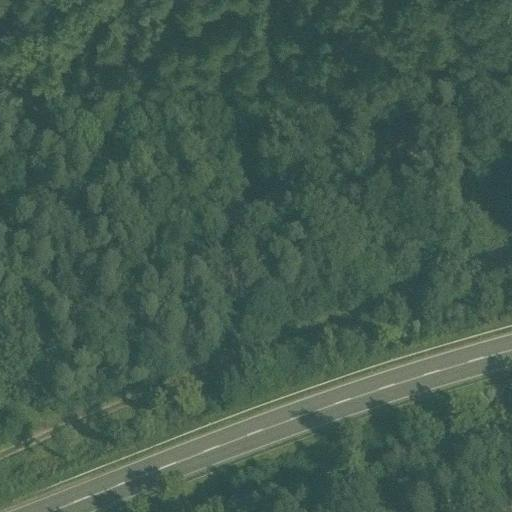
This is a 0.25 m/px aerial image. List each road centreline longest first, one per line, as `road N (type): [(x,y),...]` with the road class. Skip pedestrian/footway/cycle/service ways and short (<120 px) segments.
road 1 (track): [(0,451),(266,338),(511,258)]
road 2 (secondary): [(54,511),(511,356)]
